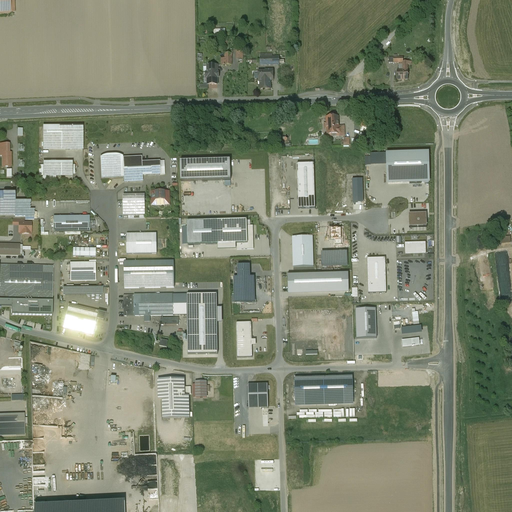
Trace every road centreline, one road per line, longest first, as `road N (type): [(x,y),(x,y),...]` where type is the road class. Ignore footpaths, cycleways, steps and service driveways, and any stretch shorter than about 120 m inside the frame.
road 1 (secondary): [(0,114),(353,100)]
road 2 (tertiary): [(447,364),(447,114)]
road 3 (residential): [(278,369),(276,226),(374,219)]
road 4 (residential): [(106,350),(195,369),(278,369)]
road 5 (residential): [(278,369),(447,364)]
road 6 (residential): [(106,350),(115,310),(112,194)]
road 7 (tertiary): [(448,511),(447,364)]
road 8 (unclassified): [(278,369),(283,511)]
road 9 (unclassified): [(353,100),(359,68),(429,0)]
